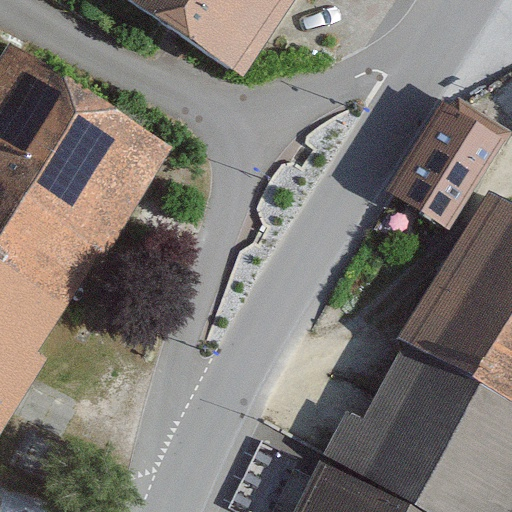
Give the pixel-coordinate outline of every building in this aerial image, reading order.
[(132,0),(129,6),(266,89),(320,0),(132,0)] [(0,464),(1,465),(191,156),(26,55),(0,96),(0,464)] [(511,164),(511,140),(458,109),(406,198),(470,235),(511,164)] [(419,356),(511,406),(511,202),(508,200),(419,356)] [(511,511),(511,406),(419,356),(379,422),(358,411),(336,455),(433,511),(511,511)] [(410,511),(331,467),(306,511),(410,511)]
